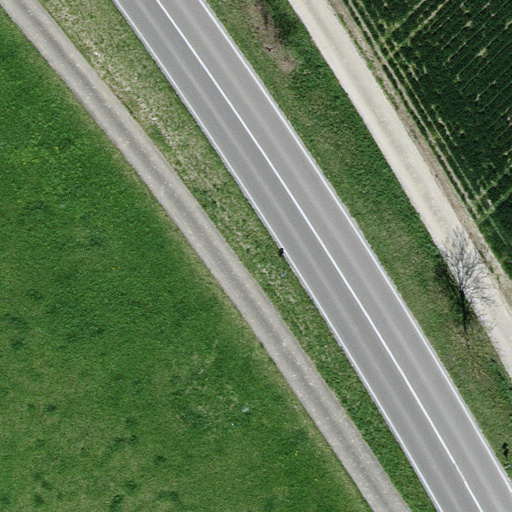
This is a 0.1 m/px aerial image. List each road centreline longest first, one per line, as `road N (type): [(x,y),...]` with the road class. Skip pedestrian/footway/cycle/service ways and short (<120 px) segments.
road 1 (track): [(393,511),(222,261),(16,0)]
road 2 (secondary): [(481,511),(315,233),(157,0)]
road 3 (track): [(511,344),(307,0)]
